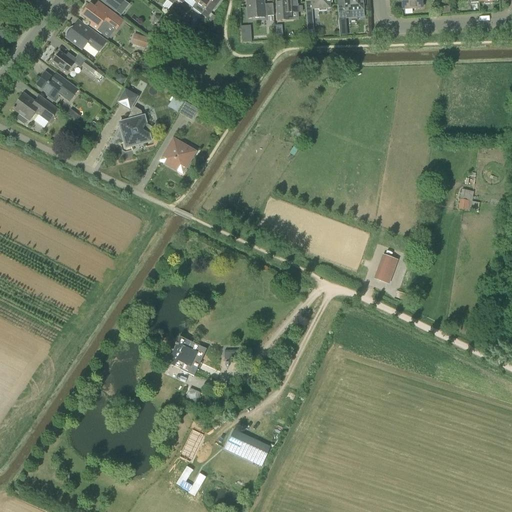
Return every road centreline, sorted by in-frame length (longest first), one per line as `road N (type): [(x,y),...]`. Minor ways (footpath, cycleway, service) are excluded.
road 1 (track): [(291,264),(511,370)]
road 2 (track): [(170,371),(207,386),(258,373),(326,281)]
road 3 (residential): [(0,128),(175,210)]
road 4 (track): [(341,289),(321,306),(270,417),(242,421)]
road 5 (residential): [(379,0),(389,26),(403,29),(511,15)]
